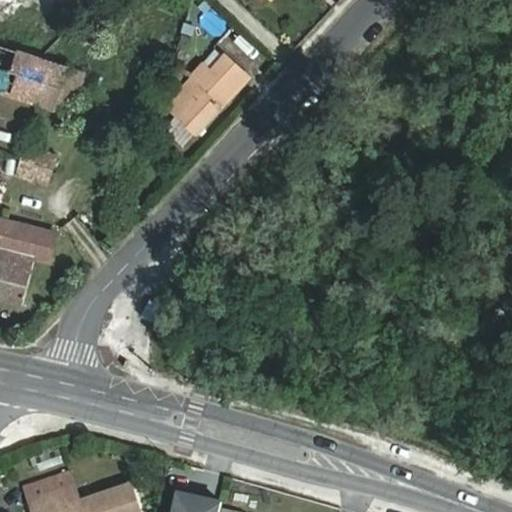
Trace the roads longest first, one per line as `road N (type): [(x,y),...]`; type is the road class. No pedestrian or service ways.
road 1 (residential): [(372,0),(95,303),(68,390)]
road 2 (secondary): [(68,390),(335,462),(484,511)]
